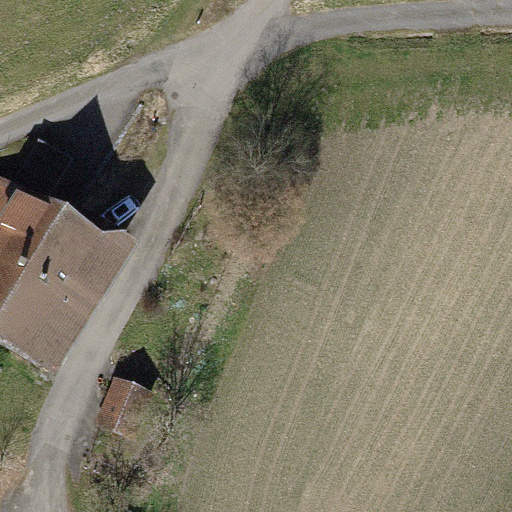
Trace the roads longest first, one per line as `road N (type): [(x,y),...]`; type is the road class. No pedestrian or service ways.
road 1 (motorway): [(0,344),(211,0)]
road 2 (track): [(175,200),(146,269),(60,406),(51,461),(59,511)]
road 3 (track): [(230,32),(343,13),(511,4)]
road 4 (residential): [(230,32),(0,126)]
road 5 (residential): [(230,32),(186,139),(175,200)]
